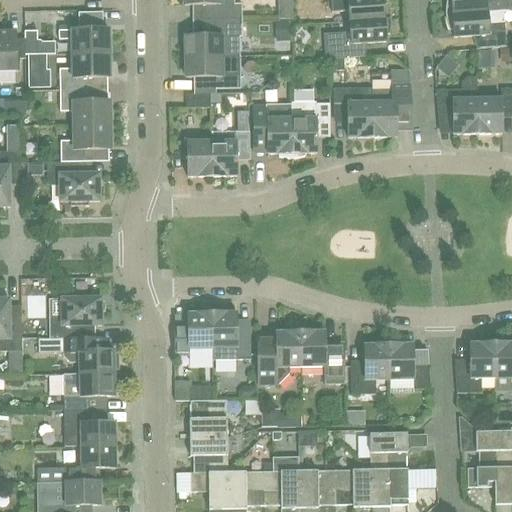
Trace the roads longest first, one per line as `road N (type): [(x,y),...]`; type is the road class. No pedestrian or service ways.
road 1 (residential): [(147,289),(253,287),(357,312),(439,316)]
road 2 (residential): [(143,209),(256,207),(319,180),(427,167)]
road 3 (residential): [(155,511),(147,289)]
road 4 (residential): [(143,209),(144,1)]
road 5 (residential): [(449,507),(439,316)]
road 6 (residential): [(427,167),(418,0)]
road 7 (residential): [(145,246),(0,250)]
road 8 (residential): [(144,1),(0,3)]
